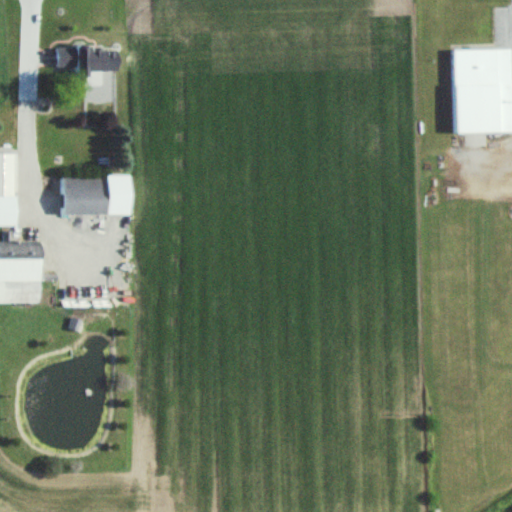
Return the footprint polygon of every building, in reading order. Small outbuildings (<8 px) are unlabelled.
[(51,49),(52,70),(71,69),(72,79),(82,78),(82,72),(112,71),(111,62),(100,62),(99,51),(81,52),(81,48),(51,49)] [(506,49),(447,51),(449,134),(507,133),(506,49)] [(98,86),(97,75),(80,75),(80,87),(98,86)] [(0,227),(10,227),(9,154),(0,154),(0,227)] [(57,217),(125,216),(124,176),(100,177),(101,194),(76,195),(76,181),(57,181),(57,217)] [(0,304),(35,304),(35,244),(0,244),(0,304)]
